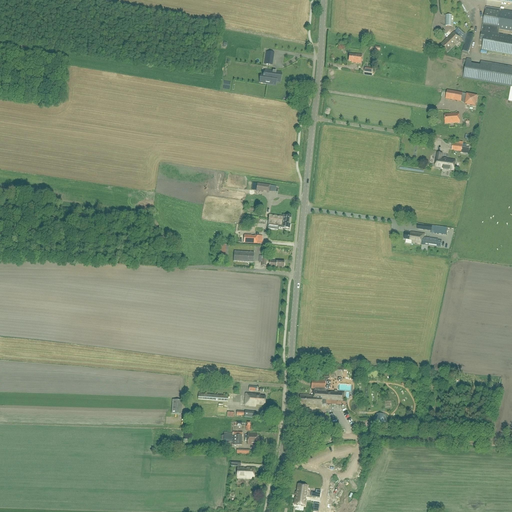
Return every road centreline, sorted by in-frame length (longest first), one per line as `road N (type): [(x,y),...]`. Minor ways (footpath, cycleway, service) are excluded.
road 1 (tertiary): [(286,416),(324,0)]
road 2 (unclassified): [(330,438),(511,443)]
